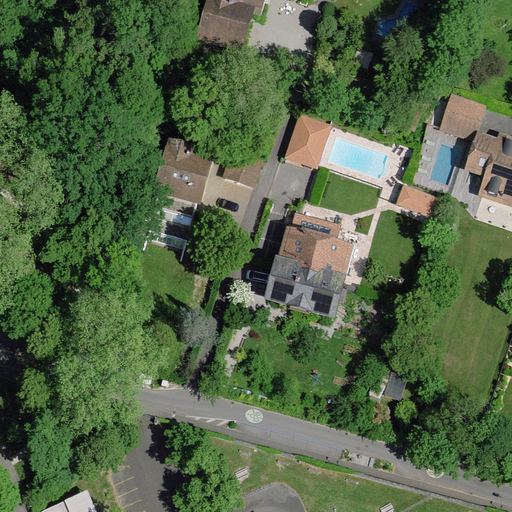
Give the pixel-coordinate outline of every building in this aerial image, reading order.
[(215,0),(204,40),(240,50),(249,17),(258,19),(262,0),(215,0)] [(200,58),(174,52),(171,64),(197,71),(200,58)] [(182,76),(168,72),(162,97),(175,100),(182,76)] [(424,105),(397,94),(386,122),(414,133),(424,105)] [(483,111),(455,101),(445,132),(474,141),(483,111)] [(330,130),(301,120),(296,132),(327,142),(330,130)] [(317,172),(327,142),(296,132),(287,163),(317,172)] [(511,204),(511,147),(502,144),(500,149),(480,142),(470,172),(490,178),(484,196),(511,204)] [(168,166),(173,151),(162,149),(159,163),(168,166)] [(168,166),(155,212),(194,222),(212,158),(193,152),(192,156),(173,151),(168,166)] [(264,161),(235,151),(226,180),(254,190),(264,161)] [(438,202),(405,190),(399,206),(433,217),(438,202)] [(339,231),(296,219),(281,275),(339,290),(343,275),(349,277),(355,253),(335,248),(339,231)] [(331,320),(339,290),(281,275),(277,292),(273,304),(331,320)] [(92,511),(85,497),(50,511),(92,511)]
